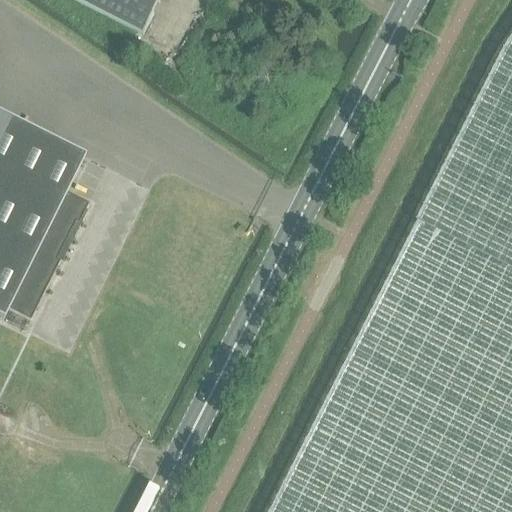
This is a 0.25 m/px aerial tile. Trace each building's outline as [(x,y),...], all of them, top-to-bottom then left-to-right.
[(162,0),(74,0),(144,36),(162,0)] [(257,0),(274,8),(278,0),(257,0)] [(271,511),(511,511),(511,41),(503,55),(417,226),(271,511)] [(7,312),(30,324),(88,206),(66,195),(84,160),(0,118),(0,321),(2,322),(7,312)] [(12,420),(13,419),(11,417),(9,415),(0,410),(0,436),(2,437),(5,437),(5,436),(12,420)]
